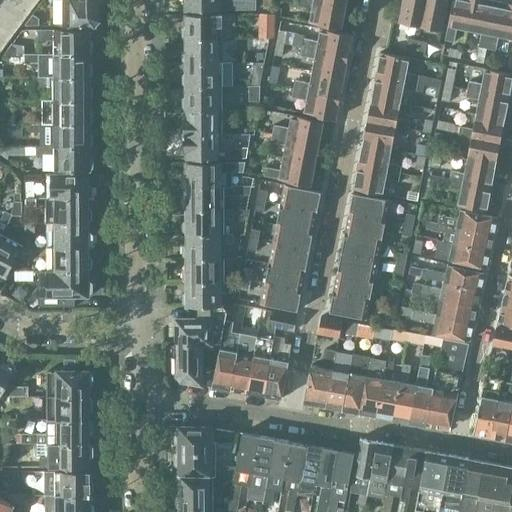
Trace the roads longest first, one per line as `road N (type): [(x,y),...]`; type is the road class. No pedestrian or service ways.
road 1 (residential): [(292,417),(377,0)]
road 2 (residential): [(130,330),(136,0)]
road 3 (residential): [(459,444),(511,210)]
road 4 (residential): [(459,444),(292,417)]
road 5 (residential): [(292,417),(134,395)]
road 6 (residential): [(130,330),(33,329),(0,316)]
